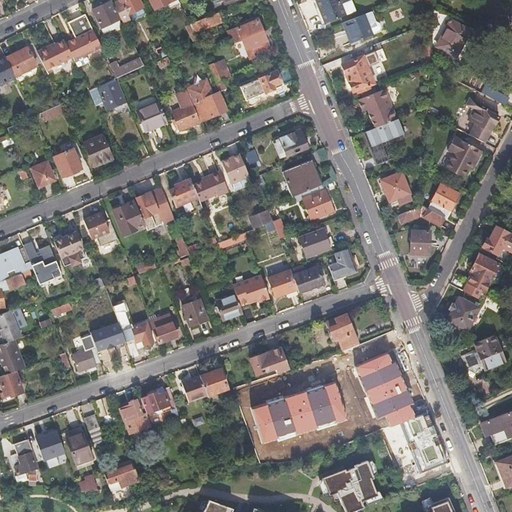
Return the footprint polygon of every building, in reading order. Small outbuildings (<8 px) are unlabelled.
[(139,0),(120,0),(114,3),(123,21),(130,18),(130,19),(134,21),(144,16),(145,13),(142,7),(143,7),(139,0)] [(180,0),(151,0),(156,9),(164,5),(170,9),(182,4),(180,0)] [(341,3),(339,0),(315,0),(325,23),(345,15),(341,3)] [(348,0),(341,3),(345,15),(355,11),(350,0),(348,0)] [(120,18),(112,1),(93,10),(101,27),(120,18)] [(364,14),(371,32),(378,29),(380,26),(378,22),(375,21),(371,11),(364,14)] [(223,21),(219,12),(191,23),(196,32),(223,21)] [(364,14),(342,23),(345,31),(348,29),(353,42),(372,34),(371,32),(364,14)] [(106,54),(86,15),(70,23),(77,38),(66,43),(73,57),(78,68),(92,60),(106,54)] [(242,38),(263,30),(259,20),(254,22),(253,19),(238,25),(238,27),(232,30),(234,36),(231,37),(233,41),(242,38)] [(457,57),(470,30),(450,19),(437,46),(457,57)] [(196,32),(191,23),(186,25),(195,43),(200,40),(196,32)] [(271,50),(263,30),(242,38),(250,58),(271,50)] [(66,43),(65,41),(55,45),(55,43),(38,52),(47,69),(73,57),(66,43)] [(28,47),(7,57),(16,76),(38,66),(28,47)] [(341,64),(353,92),(374,83),(363,55),(341,64)] [(16,76),(7,57),(7,56),(0,59),(0,85),(17,78),(16,76)] [(169,57),(159,62),(161,67),(171,62),(169,57)] [(118,78),(145,65),(141,58),(120,68),(117,62),(111,65),(118,78)] [(221,68),(228,65),(225,60),(210,66),(213,72),(221,68)] [(226,79),(233,77),(228,65),(221,68),(226,79)] [(217,83),(226,79),(221,68),(213,72),(217,83)] [(278,70),(241,84),(247,99),(284,85),(278,70)] [(126,101),(116,78),(90,90),(96,104),(107,108),(108,109),(115,107),(116,110),(133,114),(127,100),(126,101)] [(208,79),(186,88),(192,102),(200,121),(228,109),(220,91),(214,93),(208,79)] [(359,92),(361,98),(388,88),(386,82),(375,86),(359,92)] [(353,92),(354,94),(359,92),(375,86),(374,83),(353,92)] [(371,121),(374,128),(398,118),(400,118),(388,88),(361,98),(365,110),(370,108),(370,111),(368,113),(369,115),(368,115),(370,122),(371,121)] [(493,91),(490,98),(505,106),(508,99),(493,91)] [(78,97),(64,103),(66,108),(80,101),(78,97)] [(473,108),(462,131),(484,143),(494,123),(495,124),(498,117),(491,112),(492,109),(469,97),(465,104),(473,108)] [(64,103),(63,102),(42,112),(46,120),(66,111),(66,108),(64,103)] [(169,121),(161,102),(139,111),(145,127),(158,122),(160,125),(169,121)] [(200,121),(192,102),(173,111),(180,129),(200,121)] [(38,122),(35,115),(8,128),(11,134),(38,122)] [(404,134),(398,118),(374,128),(363,132),(377,165),(389,160),(382,142),(404,134)] [(301,129),(279,137),(287,155),(308,147),(301,129)] [(144,144),(139,131),(130,135),(135,147),(144,144)] [(114,158),(103,134),(85,142),(95,166),(114,158)] [(12,137),(3,141),(6,147),(15,143),(12,137)] [(287,155),(279,137),(273,140),(280,158),(287,155)] [(470,162),(474,164),(480,151),(453,137),(447,149),(453,153),(445,168),(462,177),(467,168),(470,162)] [(79,160),(74,148),(55,156),(64,176),(83,168),(79,160)] [(254,150),(246,153),(250,162),(258,159),(254,150)] [(231,182),(250,175),(241,153),(222,161),(231,182)] [(310,161),(308,154),(283,165),(295,195),(319,185),(313,170),(317,169),(313,160),(310,161)] [(56,179),(48,162),(33,169),(37,179),(40,186),(56,179)] [(24,179),(30,176),(26,169),(21,172),(24,179)] [(229,190),(221,170),(210,174),(211,177),(194,184),(201,199),(210,196),(212,201),(228,194),(227,191),(229,190)] [(398,206),(412,200),(401,172),(381,180),(389,202),(396,199),(398,206)] [(252,183),(250,175),(231,182),(234,190),(252,183)] [(194,184),(192,179),(175,186),(176,187),(170,190),(181,216),(204,207),(201,199),(194,184)] [(323,184),(319,185),(295,195),(294,196),(297,202),(304,199),(311,216),(319,213),(320,216),(334,210),(325,188),(324,186),(323,184)] [(427,208),(445,218),(446,218),(459,194),(440,184),(427,208)] [(171,206),(163,186),(138,196),(146,216),(143,217),(146,226),(147,229),(163,222),(159,211),(171,206)] [(143,217),(135,200),(113,209),(124,234),(146,226),(143,217)] [(175,217),(171,206),(159,211),(163,222),(175,217)] [(419,207),(398,215),(401,224),(421,216),(440,226),(445,218),(427,208),(421,206),(419,207)] [(255,228),(272,221),(268,210),(251,217),(255,228)] [(119,239),(113,223),(108,226),(102,213),(85,221),(92,238),(98,236),(103,246),(119,239)] [(281,237),(287,235),(281,219),(274,221),(281,237)] [(488,236),(480,250),(495,258),(502,246),(511,251),(511,235),(496,227),(492,233),(491,233),(489,236),(488,236)] [(323,228),(300,237),(308,256),(331,247),(323,228)] [(429,230),(410,229),(409,254),(421,254),(421,253),(429,253),(429,230)] [(254,252),(246,231),(218,242),(225,262),(254,252)] [(55,240),(55,241),(65,266),(72,263),(73,266),(83,262),(81,259),(87,256),(76,232),(64,237),(63,236),(62,234),(55,237),(55,239),(55,240)] [(187,247),(181,232),(175,234),(181,250),(187,247)] [(218,242),(215,236),(206,239),(209,246),(218,242)] [(62,272),(50,245),(40,248),(42,254),(38,255),(32,241),(24,244),(25,248),(34,268),(38,277),(40,284),(55,277),(54,275),(62,272)] [(190,253),(199,250),(197,243),(187,247),(190,253)] [(356,269),(348,247),(335,252),(338,261),(329,265),(334,279),(345,276),(344,273),(356,269)] [(34,268),(25,248),(19,250),(19,248),(0,255),(0,281),(11,277),(9,273),(15,270),(17,275),(21,273),(29,270),(34,268)] [(471,272),(466,282),(462,290),(478,298),(482,291),(485,292),(489,283),(498,264),(479,254),(470,271),(471,272)] [(189,257),(181,260),(184,266),(191,263),(189,257)] [(138,266),(141,272),(156,267),(154,260),(138,266)] [(304,264),(292,269),(299,288),(301,292),(326,282),(319,266),(306,270),(304,264)] [(299,288),(292,269),(269,278),(276,296),(287,292),(299,288)] [(21,273),(23,279),(32,276),(29,270),(21,273)] [(0,281),(0,307),(5,307),(3,293),(25,284),(23,279),(21,273),(17,275),(11,277),(0,281)] [(134,275),(128,277),(131,285),(137,283),(134,275)] [(259,301),(270,297),(262,275),(234,285),(237,294),(241,304),(250,301),(258,298),(259,301)] [(35,286),(41,284),(40,284),(38,277),(32,279),(35,286)] [(101,277),(95,279),(98,289),(105,286),(101,277)] [(289,296),(301,292),(299,288),(287,292),(289,296)] [(223,319),(243,311),(242,308),(241,304),(237,294),(216,302),(223,319)] [(479,308),(459,297),(455,305),(453,304),(450,309),(452,310),(447,320),(467,330),(479,308)] [(199,299),(183,306),(191,325),(208,319),(199,299)] [(55,307),(55,308),(58,314),(73,308),(71,301),(55,307)] [(147,321),(133,326),(132,323),(130,323),(126,312),(128,311),(124,302),(113,306),(113,307),(121,328),(126,341),(135,338),(136,342),(142,340),(144,345),(154,341),(147,321)] [(22,305),(0,313),(0,322),(4,334),(0,335),(4,343),(15,339),(23,336),(32,332),(22,305)] [(121,328),(113,307),(86,317),(94,339),(102,335),(103,336),(113,333),(112,331),(121,328)] [(343,349),(359,343),(346,312),(336,317),(338,322),(329,326),(335,339),(338,337),(343,349)] [(169,314),(151,321),(160,343),(180,335),(174,321),(172,322),(169,314)] [(338,322),(336,317),(327,320),(329,326),(338,322)] [(495,336),(475,343),(485,369),(488,368),(503,362),(504,361),(495,336)] [(4,343),(0,344),(0,360),(0,361),(2,361),(7,374),(17,370),(25,367),(15,339),(4,343)] [(102,362),(96,346),(73,355),(79,371),(88,367),(96,364),(102,362)] [(290,369),(282,346),(250,357),(256,373),(275,367),(278,373),(290,369)] [(65,367),(71,365),(66,352),(60,354),(65,367)] [(503,362),(488,368),(489,371),(504,365),(503,362)] [(207,394),(207,396),(229,387),(221,367),(200,375),(207,394)] [(7,374),(0,376),(0,380),(6,394),(9,393),(11,397),(25,391),(17,370),(7,374)] [(207,394),(200,375),(183,381),(190,401),(207,394)] [(177,406),(170,386),(141,396),(142,398),(147,413),(162,407),(164,412),(171,409),(177,406)] [(469,393),(461,397),(465,409),(474,405),(469,393)] [(131,433),(152,425),(147,413),(142,398),(138,399),(137,397),(129,401),(130,403),(121,407),(131,433)] [(176,423),(183,421),(177,406),(171,409),(176,423)] [(506,438),(511,435),(511,411),(480,424),(485,436),(490,434),(495,446),(507,440),(506,438)] [(96,413),(85,417),(94,443),(105,439),(96,413)] [(425,415),(424,413),(399,424),(419,474),(426,471),(426,472),(447,463),(433,425),(429,426),(425,415)] [(82,426),(65,432),(78,469),(95,463),(82,426)] [(44,460),(65,451),(57,429),(36,438),(37,442),(43,455),(44,460)] [(14,444),(17,453),(11,455),(14,464),(15,465),(19,475),(37,467),(32,452),(33,452),(31,444),(29,439),(14,444)] [(36,458),(43,455),(37,442),(31,444),(33,452),(36,458)] [(511,455),(496,463),(505,488),(511,484),(511,455)] [(345,462),(328,469),(333,482),(335,481),(339,490),(337,490),(345,511),(350,511),(364,507),(361,499),(383,490),(375,471),(369,474),(362,458),(347,464),(345,462)] [(139,478),(134,462),(104,473),(110,489),(139,478)] [(86,479),(77,483),(79,489),(89,490),(98,489),(93,474),(85,477),(86,479)] [(423,511),(421,511),(454,511),(450,497),(428,505),(430,511),(427,511),(423,511)] [(204,511),(231,511),(232,509),(209,500),(204,511)]
